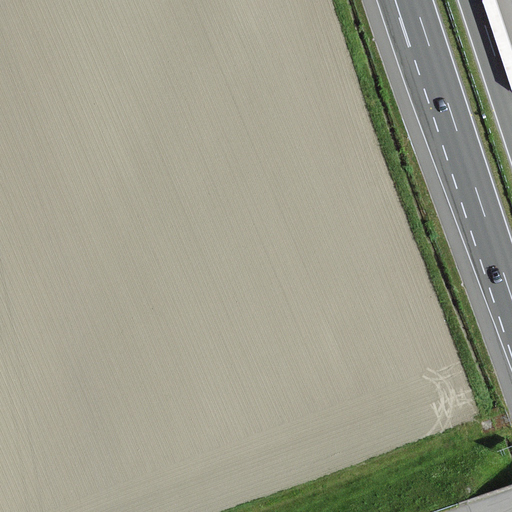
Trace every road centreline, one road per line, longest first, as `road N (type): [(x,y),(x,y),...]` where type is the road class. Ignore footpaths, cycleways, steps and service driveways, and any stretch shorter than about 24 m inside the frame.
road 1 (motorway): [(414,0),(511,301)]
road 2 (track): [(476,427),(253,511)]
